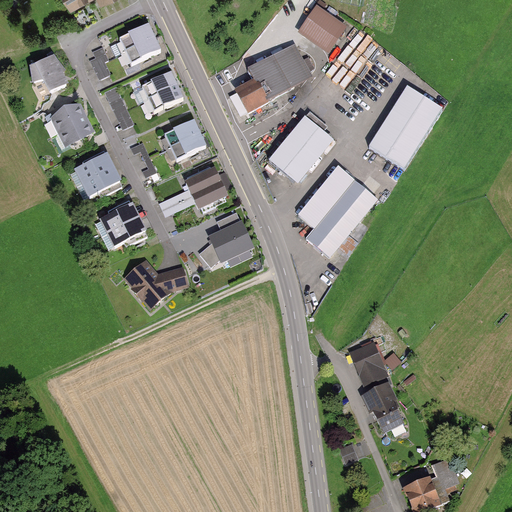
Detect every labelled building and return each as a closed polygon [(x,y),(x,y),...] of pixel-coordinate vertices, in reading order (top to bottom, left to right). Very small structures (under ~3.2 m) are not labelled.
[(65,0),(72,12),(94,0),(97,0),(101,7),(114,0),(65,0)] [(349,29),(320,9),(301,35),(330,56),(349,29)] [(164,54),(152,29),(122,43),(134,68),(164,54)] [(258,86),(233,99),(243,118),(315,80),(297,46),(250,71),(258,86)] [(111,62),(105,50),(95,54),(99,61),(93,64),(101,82),(112,77),(106,65),(111,62)] [(70,89),(56,61),(39,69),(32,71),(34,86),(45,84),(52,98),(70,89)] [(186,101),(174,77),(144,91),(156,116),(186,101)] [(136,127),(118,90),(107,96),(125,132),(136,127)] [(446,112),(410,90),(372,150),(407,173),(446,112)] [(373,100),(361,92),(349,109),(360,117),(373,100)] [(96,137),(81,108),(53,123),(68,151),(96,137)] [(337,145),(308,121),(273,164),(301,188),(337,145)] [(209,151),(196,125),(167,139),(179,165),(209,151)] [(159,175),(145,147),(135,152),(137,157),(143,154),(152,172),(146,175),(148,180),(159,175)] [(125,186),(110,158),(77,176),(91,203),(125,186)] [(379,204),(340,172),(300,221),(315,233),(307,243),(331,262),(379,204)] [(229,201),(217,173),(188,186),(191,193),(160,207),(167,223),(199,209),(201,214),(229,201)] [(149,237),(135,209),(103,225),(117,253),(149,237)] [(238,218),(217,227),(222,238),(209,244),(211,249),(201,259),(212,272),(219,265),(221,271),(255,256),(238,218)] [(161,279),(149,265),(127,284),(153,314),(174,296),(190,290),(184,272),(161,279)] [(375,347),(353,357),(367,389),(390,380),(375,347)] [(392,387),(364,400),(372,417),(375,416),(386,437),(407,428),(396,405),(400,403),(392,387)] [(360,461),(353,447),(341,453),(348,467),(360,461)] [(437,481),(407,493),(414,511),(430,511),(451,504),(446,492),(461,486),(451,461),(432,469),(437,481)]
